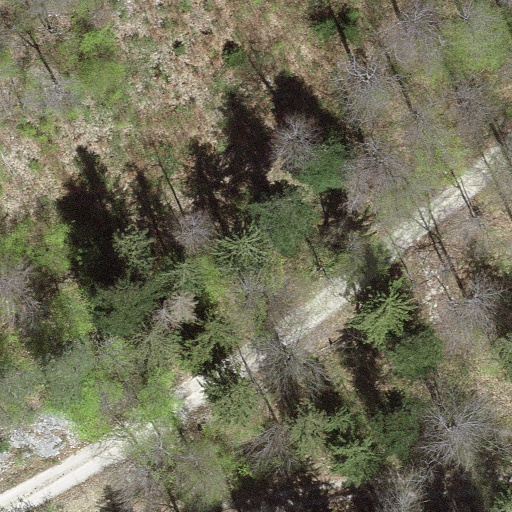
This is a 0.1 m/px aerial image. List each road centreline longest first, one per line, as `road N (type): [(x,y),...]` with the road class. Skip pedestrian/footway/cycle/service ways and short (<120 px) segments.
road 1 (track): [(511,145),(296,327),(0,507)]
road 2 (track): [(219,511),(315,490),(511,483)]
